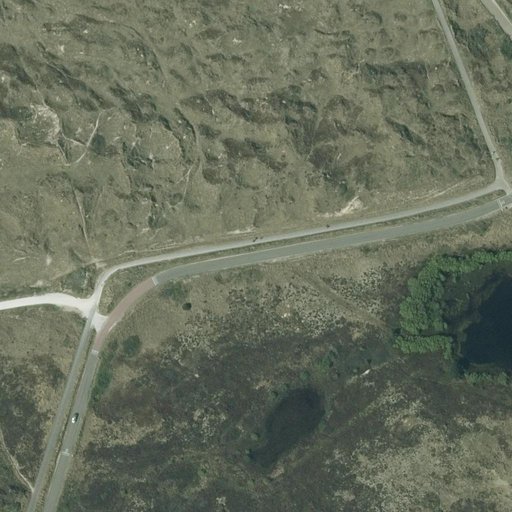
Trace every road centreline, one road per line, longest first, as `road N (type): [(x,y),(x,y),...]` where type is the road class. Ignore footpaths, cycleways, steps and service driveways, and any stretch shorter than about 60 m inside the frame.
road 1 (tertiary): [(106,327),(167,276),(445,223),(511,199)]
road 2 (tertiary): [(47,511),(106,327)]
